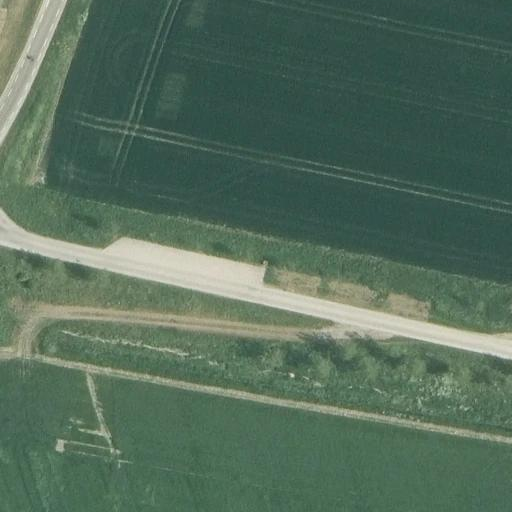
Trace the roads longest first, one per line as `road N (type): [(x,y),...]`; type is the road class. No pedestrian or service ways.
road 1 (tertiary): [(511,353),(0,234)]
road 2 (tertiary): [(0,122),(55,0)]
